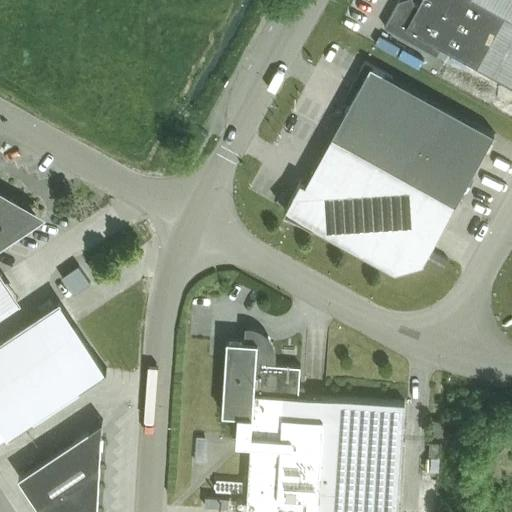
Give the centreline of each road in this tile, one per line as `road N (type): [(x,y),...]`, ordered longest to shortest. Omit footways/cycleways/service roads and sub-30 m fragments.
road 1 (unclassified): [(151,511),(162,295),(187,224)]
road 2 (unclassified): [(442,357),(187,224)]
road 3 (unclassified): [(187,224),(308,0)]
road 4 (unclassified): [(0,121),(187,224)]
road 5 (unclassified): [(442,357),(511,223)]
